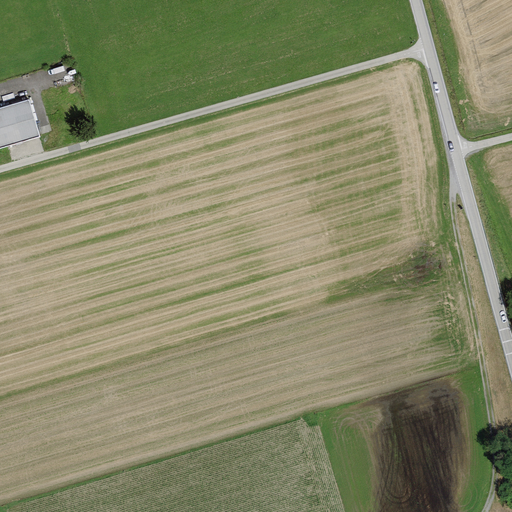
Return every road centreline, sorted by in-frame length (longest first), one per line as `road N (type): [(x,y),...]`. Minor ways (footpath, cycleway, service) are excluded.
road 1 (track): [(0,169),(428,48)]
road 2 (track): [(482,511),(495,458),(452,206),(463,179)]
road 3 (unclassified): [(456,151),(511,358)]
road 4 (unclassified): [(415,0),(456,151)]
